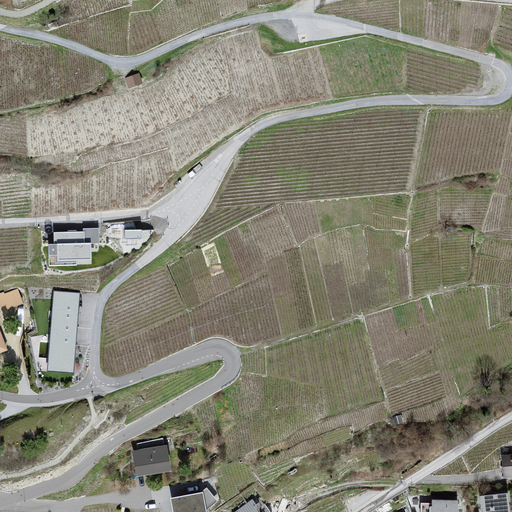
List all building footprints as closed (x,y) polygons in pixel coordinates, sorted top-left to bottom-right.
[(139,73),(125,77),(129,87),(143,83),(139,73)] [(53,243),(48,243),(48,265),(91,264),(90,243),(99,243),(98,228),(83,228),(83,231),(53,232),(53,243)] [(4,291),(0,292),(0,305),(5,304),(7,309),(23,303),(17,288),(5,293),(4,291)] [(80,293),(53,290),(46,370),(72,373),(80,293)] [(403,422),(401,414),(393,416),(395,424),(403,422)] [(166,444),(132,450),(136,475),(170,470),(166,444)] [(511,455),(498,456),(500,478),(511,477),(511,455)] [(205,511),(202,491),(170,497),(172,511),(205,511)] [(509,511),(507,492),(478,495),(479,511),(509,511)] [(456,511),(457,502),(429,501),(429,507),(427,508),(426,511),(456,511)]
